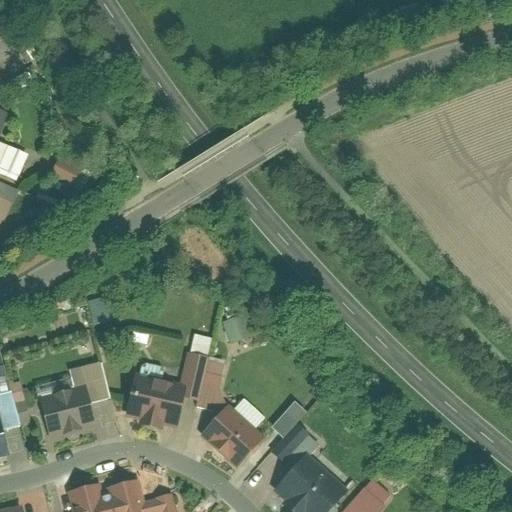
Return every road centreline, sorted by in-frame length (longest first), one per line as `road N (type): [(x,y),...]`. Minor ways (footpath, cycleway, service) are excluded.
road 1 (tertiary): [(511,462),(278,241),(96,0)]
road 2 (unclassified): [(254,144),(0,303)]
road 3 (residential): [(511,40),(353,94),(254,144)]
road 4 (residential): [(241,511),(201,472),(159,455),(117,451),(0,486)]
